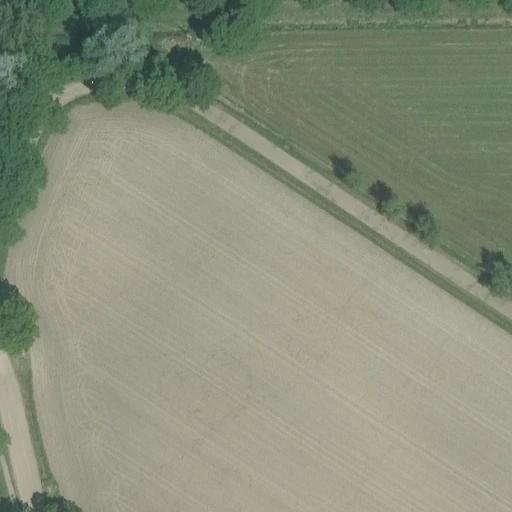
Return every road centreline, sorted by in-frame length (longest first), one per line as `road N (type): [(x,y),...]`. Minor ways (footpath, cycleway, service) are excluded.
road 1 (unclassified): [(0,225),(49,104),(98,83),(168,89),(511,313)]
road 2 (unclassified): [(34,511),(0,364)]
